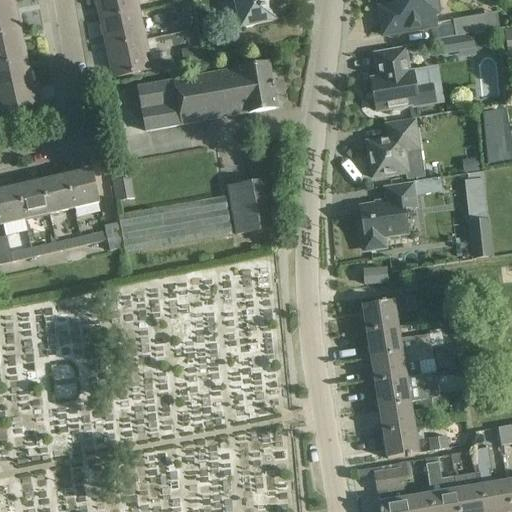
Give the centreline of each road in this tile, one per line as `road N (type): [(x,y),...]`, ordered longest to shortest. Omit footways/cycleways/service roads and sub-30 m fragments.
road 1 (residential): [(339,511),(322,414),(309,242),(333,0)]
road 2 (residential): [(0,159),(77,138),(84,113),(63,0)]
